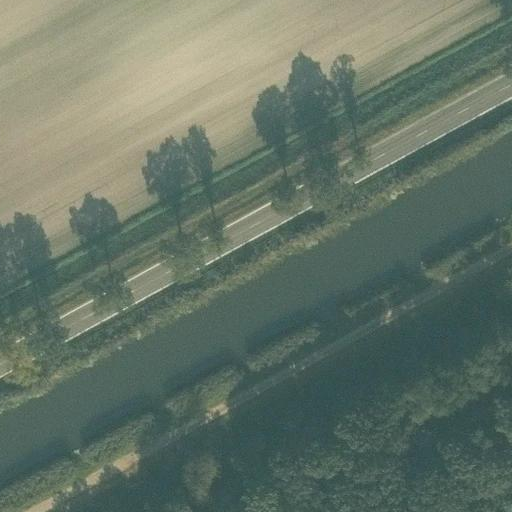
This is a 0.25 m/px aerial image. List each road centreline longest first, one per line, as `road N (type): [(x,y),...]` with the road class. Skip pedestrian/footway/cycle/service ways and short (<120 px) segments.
road 1 (primary): [(0,366),(511,86)]
road 2 (track): [(511,252),(38,511)]
